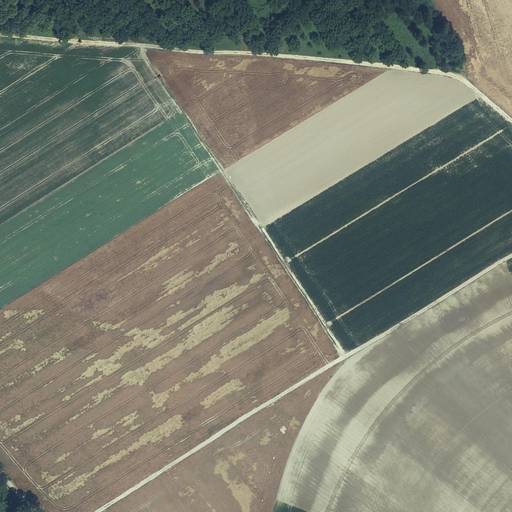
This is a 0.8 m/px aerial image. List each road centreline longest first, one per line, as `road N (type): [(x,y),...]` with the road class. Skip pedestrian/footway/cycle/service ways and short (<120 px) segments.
road 1 (track): [(0,34),(446,72),(511,121)]
road 2 (track): [(511,254),(96,511)]
